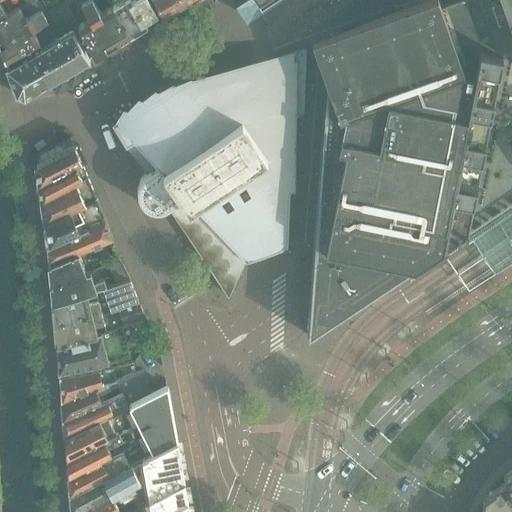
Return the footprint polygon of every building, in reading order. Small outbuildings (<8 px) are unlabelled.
[(92,0),(87,0),(81,4),(90,19),(77,26),(95,57),(130,37),(112,6),(100,13),(92,0)] [(131,0),(122,0),(112,6),(130,37),(147,26),(145,22),(161,13),(153,0),(132,0),(131,0)] [(153,0),(161,13),(163,17),(164,16),(183,4),(180,0),(153,0)] [(236,0),(235,1),(241,10),(246,18),(272,0),(236,0)] [(511,0),(416,0),(395,8),(398,18),(379,25),(368,29),(369,33),(350,40),(319,50),(345,128),(338,162),(344,165),(338,207),(326,259),(316,253),(314,268),(313,280),(311,300),(310,317),(310,318),(308,334),(451,239),(511,198),(511,0)] [(65,1),(48,11),(59,31),(76,21),(65,1)] [(7,14),(0,3),(0,49),(5,63),(39,43),(32,30),(47,21),(41,11),(26,20),(18,7),(7,14)] [(47,58),(46,59),(48,63),(48,64),(40,68),(50,84),(51,84),(50,83),(64,76),(66,75),(68,74),(67,74),(89,62),(90,61),(73,31),(42,49),(47,58)] [(42,49),(7,69),(17,95),(25,98),(49,84),(49,85),(50,84),(40,68),(48,64),(48,63),(46,59),(47,58),(42,49)] [(114,119),(111,121),(133,154),(146,174),(141,179),(138,186),(138,194),(141,201),(146,207),(153,210),(161,210),(168,207),(184,231),(180,235),(211,271),(228,296),(246,260),(287,245),(290,190),(295,190),(296,118),(304,113),(306,49),(298,52),(298,50),(230,65),(192,74),(190,73),(175,79),(172,78),(158,86),(155,85),(142,95),(138,94),(127,106),(123,105),(114,119)] [(38,151),(36,166),(54,156),(59,154),(68,149),(74,146),(74,147),(76,146),(75,145),(69,134),(38,151)] [(36,167),(35,167),(37,181),(81,163),(75,148),(74,147),(74,146),(68,149),(59,154),(54,156),(36,166),(36,167)] [(81,163),(37,181),(38,185),(38,187),(40,196),(87,176),(82,163),(81,163)] [(87,176),(40,196),(41,201),(44,220),(96,198),(90,183),(88,178),(87,176)] [(96,198),(44,220),(44,223),(48,245),(106,221),(96,198)] [(106,221),(48,245),(50,263),(78,252),(112,239),(112,240),(113,240),(112,239),(106,221)] [(78,252),(50,263),(52,283),(86,273),(78,252)] [(86,273),(52,283),(54,303),(85,294),(95,291),(101,289),(107,287),(104,279),(94,282),(90,272),(86,273)] [(107,287),(101,289),(108,311),(116,308),(120,326),(146,317),(138,300),(130,280),(129,280),(107,287)] [(85,294),(54,303),(57,345),(94,334),(100,332),(120,326),(116,308),(108,311),(101,289),(95,291),(85,294)] [(94,334),(57,345),(59,374),(60,374),(94,367),(95,367),(96,366),(109,360),(122,358),(128,357),(120,326),(100,332),(94,334)] [(89,372),(59,377),(61,402),(106,382),(115,378),(112,368),(112,366),(99,370),(89,372)] [(136,371),(116,378),(123,393),(129,406),(130,405),(130,404),(131,404),(152,393),(142,369),(136,371)] [(106,382),(61,402),(63,421),(123,393),(116,378),(115,378),(106,382)] [(129,406),(123,409),(139,440),(147,455),(176,440),(172,417),(170,407),(167,386),(166,387),(131,404),(131,405),(129,406)] [(123,393),(63,421),(64,437),(107,416),(121,409),(122,409),(129,406),(123,393)] [(107,416),(64,437),(66,460),(116,434),(107,416)] [(116,434),(66,460),(66,461),(68,478),(111,454),(108,447),(122,440),(118,433),(116,434)] [(111,454),(68,478),(70,496),(101,479),(102,479),(103,478),(104,478),(132,463),(142,457),(147,455),(139,440),(111,454)] [(190,511),(178,440),(176,440),(147,455),(142,457),(143,463),(151,511),(190,511)] [(104,478),(102,479),(110,494),(111,494),(114,498),(142,483),(132,463),(104,478)] [(511,511),(511,470),(503,476),(507,481),(485,497),(508,511),(511,511)] [(101,479),(70,496),(70,511),(77,511),(110,494),(101,479)] [(110,494),(77,511),(119,511),(121,511),(114,498),(111,494),(110,494)] [(508,511),(485,497),(481,511),(508,511)]
